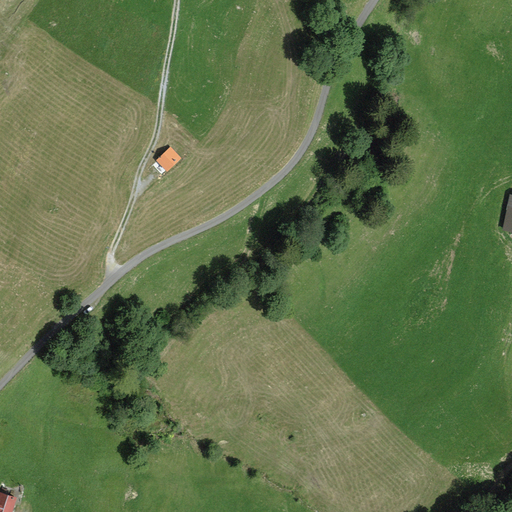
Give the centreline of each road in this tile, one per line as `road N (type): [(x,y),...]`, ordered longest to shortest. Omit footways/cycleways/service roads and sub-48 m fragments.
road 1 (unclassified): [(374,0),(334,64),(304,146),(280,175),(223,216),(129,264),(0,388)]
road 2 (track): [(112,279),(110,254),(157,132),(177,0)]
